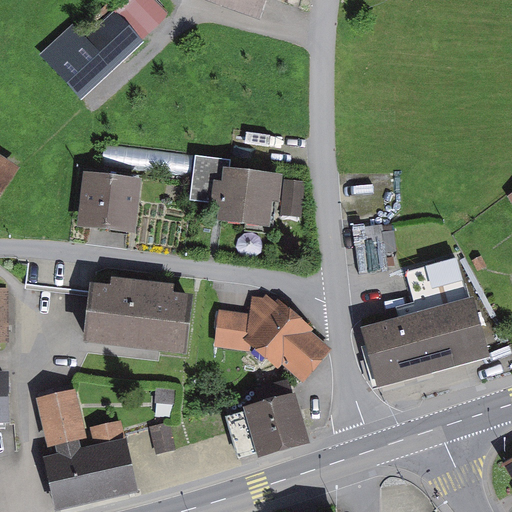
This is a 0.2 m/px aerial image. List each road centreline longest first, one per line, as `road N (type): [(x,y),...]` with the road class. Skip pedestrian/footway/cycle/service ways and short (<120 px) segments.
road 1 (residential): [(337,306),(242,274),(0,250)]
road 2 (residential): [(337,306),(323,107),(329,0)]
road 3 (primary): [(371,450),(182,511)]
road 4 (residential): [(371,450),(337,306)]
